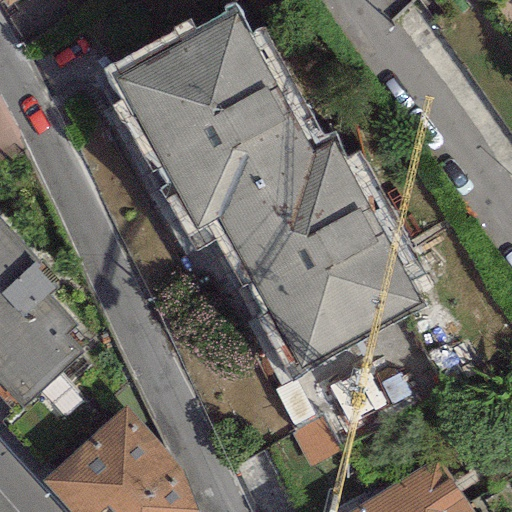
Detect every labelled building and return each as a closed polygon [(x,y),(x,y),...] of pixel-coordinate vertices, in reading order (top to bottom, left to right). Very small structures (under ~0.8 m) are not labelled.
[(243,4),(123,66),(201,218),(224,207),(301,357),(419,297),(335,134),(315,144),(243,4)] [(0,214),(0,369),(28,400),(95,339),(49,288),(59,279),(0,214)] [(131,402),(48,477),(79,511),(210,511),(192,470),(131,402)] [(322,414),(294,431),(315,467),(343,450),(322,414)] [(483,511),(448,453),(349,511),(483,511)]
